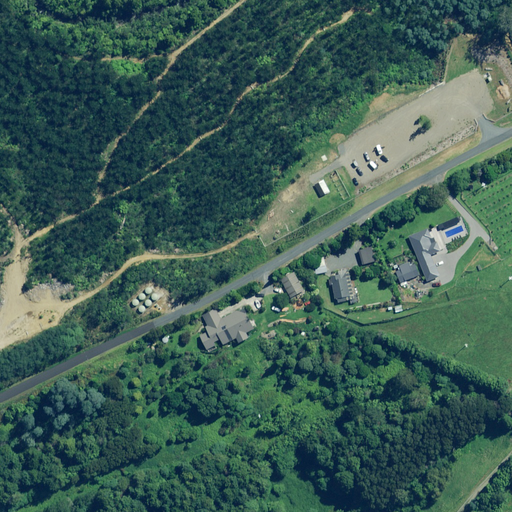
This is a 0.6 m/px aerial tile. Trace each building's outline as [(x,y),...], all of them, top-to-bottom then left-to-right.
[(436,226),(430,230),(433,236),(439,232),(436,226)] [(432,238),(428,229),(409,237),(428,282),(440,276),(432,255),(441,251),(437,241),(431,243),(430,239),(432,238)] [(393,240),(387,243),(391,248),(396,246),(393,240)] [(376,261),(372,250),(360,253),(363,265),(376,261)] [(313,259),(315,268),(311,269),(312,275),(317,275),(327,272),(324,256),(313,259)] [(411,266),(409,262),(395,268),(401,284),(420,275),(416,264),(411,266)] [(339,302),(350,300),(350,304),(358,302),(357,295),(355,296),(349,270),(340,272),(340,275),(331,277),(336,300),(339,299),(339,302)] [(305,291),(294,273),(281,280),(291,298),(305,291)] [(256,326),(246,305),(223,317),(218,307),(204,314),(210,324),(207,325),(210,330),(202,334),(209,347),(218,343),(216,340),(223,336),(226,342),(239,335),(241,340),(250,335),(248,330),(256,326)]
